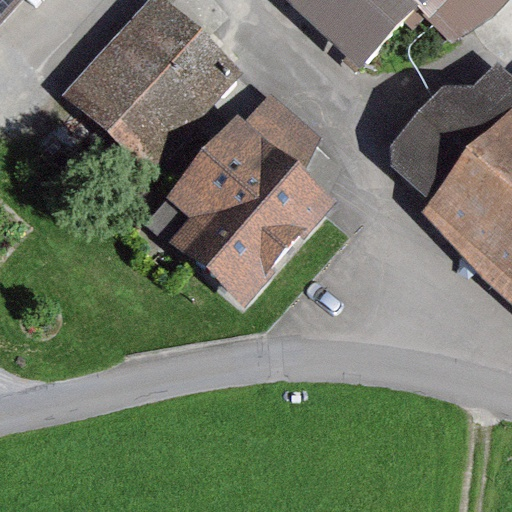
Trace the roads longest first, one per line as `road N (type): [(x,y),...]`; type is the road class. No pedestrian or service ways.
road 1 (unclassified): [(0,418),(178,377),(298,361),(433,375),(511,399)]
road 2 (track): [(472,511),(489,391)]
